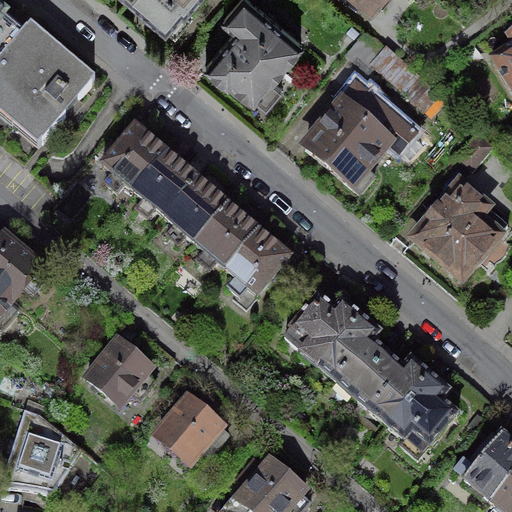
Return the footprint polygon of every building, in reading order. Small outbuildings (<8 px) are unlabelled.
[(134,0),(144,8),(143,8),(165,27),(166,26),(175,34),(192,13),(185,8),(191,0),(134,0)] [(273,79),(302,45),(249,0),(240,0),(224,19),(230,25),(237,30),(206,67),(228,85),(231,81),(254,101),(256,99),(266,107),(283,87),(273,79)] [(0,65),(27,33),(25,35),(0,14),(0,65)] [(27,33),(0,65),(0,109),(43,146),(66,119),(65,118),(73,109),(82,99),(92,88),(27,33)] [(436,97),(367,34),(348,56),(370,76),(377,67),(424,110),(436,97)] [(511,39),(510,41),(511,44),(511,50),(493,63),(511,93),(511,39)] [(356,90),(343,106),(390,146),(389,147),(409,164),(410,162),(423,146),(424,146),(414,137),(413,138),(356,90)] [(343,106),(305,151),(329,171),(353,191),(360,197),(375,179),(368,173),(389,147),(390,146),(343,106)] [(133,194),(134,195),(167,155),(166,154),(152,142),(137,130),(138,130),(135,128),(133,130),(133,131),(104,166),(102,168),(104,170),(112,176),(105,185),(117,196),(125,187),(133,194)] [(494,149),(478,135),(456,161),(472,175),(494,149)] [(167,155),(134,195),(135,196),(143,202),(135,211),(148,222),(155,213),(163,220),(164,221),(198,181),(197,180),(196,180),(182,168),(168,156),(167,155)] [(198,181),(164,221),(165,222),(166,222),(173,228),(166,237),(179,248),(186,239),(194,245),(194,246),(195,247),(228,207),(227,206),(213,194),(199,182),(198,181)] [(413,242),(462,283),(509,228),(460,187),(439,211),(437,210),(431,216),(426,223),(427,225),(413,242)] [(229,208),(228,207),(195,247),(196,248),(196,247),(204,254),(197,263),(209,273),(216,265),(224,271),(225,272),(259,233),(258,232),(243,220),(229,208)] [(260,234),(259,233),(225,272),(226,273),(227,273),(235,280),(227,289),(240,299),(247,291),(255,297),(255,298),(257,300),(259,297),(289,262),(291,260),(289,258),(288,258),(274,246),(260,234)] [(0,290),(13,302),(40,270),(5,241),(0,246),(0,290)] [(0,317),(13,302),(0,290),(0,317)] [(318,371),(362,319),(356,315),(351,310),(344,305),(345,305),(342,303),(334,312),(318,298),(290,332),(291,333),(284,341),(301,355),(300,356),(318,371)] [(367,324),(362,319),(318,371),(336,386),(337,386),(353,400),(388,357),(373,345),(381,336),(378,333),(378,334),(372,328),(367,324)] [(140,404),(156,384),(147,376),(150,372),(134,359),(118,345),(87,381),(120,409),(131,396),(140,404)] [(388,357),(353,400),(370,414),(387,429),(430,377),(425,373),(420,369),(413,363),(411,361),(403,370),(388,357)] [(430,377),(387,429),(403,443),(399,447),(418,463),(429,450),(430,450),(458,417),(442,403),(450,394),(447,391),(447,392),(441,386),(436,382),(430,377)] [(202,389),(190,379),(177,396),(188,405),(158,439),(190,466),(201,452),(211,460),(228,439),(219,431),(204,418),(188,405),(202,389)] [(53,498),(82,453),(40,418),(25,412),(0,488),(0,489),(27,494),(53,498)] [(490,505),(511,479),(511,447),(504,440),(502,438),(499,440),(474,471),(463,461),(454,472),(465,481),(464,482),(466,484),(489,503),(489,504),(490,505)] [(287,478),(270,464),(264,470),(254,461),(237,481),(247,490),(237,502),(234,499),(222,511),(304,511),(310,505),(301,497),(304,493),(287,478)] [(511,511),(511,479),(490,505),(492,506),(499,511),(511,511)]
